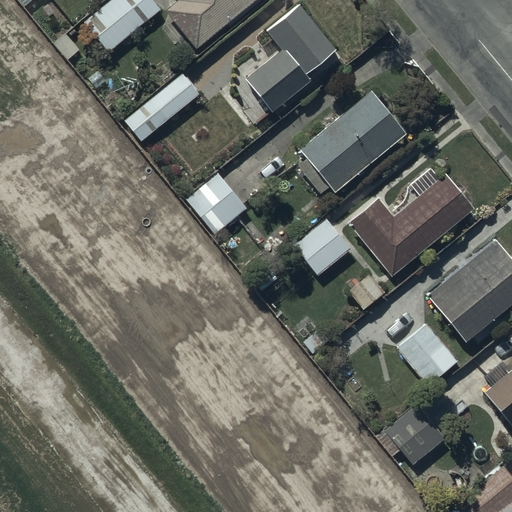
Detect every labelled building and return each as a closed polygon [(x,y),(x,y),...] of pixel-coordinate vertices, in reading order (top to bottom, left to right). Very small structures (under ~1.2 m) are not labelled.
[(15,0),(22,8),(32,0),(15,0)] [(150,0),(111,0),(82,24),(108,55),(160,12),(150,0)] [(172,0),(176,4),(163,14),(194,52),(257,0),(172,0)] [(298,6),(264,34),(279,53),(241,84),(268,117),(309,84),(305,79),(337,53),(298,6)] [(179,76),(122,122),(139,143),(196,97),(179,76)] [(370,95),(298,153),(305,162),(296,169),(318,197),(327,190),(333,197),(405,139),(370,95)] [(377,201),(346,226),(389,279),(472,212),(443,177),(438,181),(428,169),(382,207),(377,201)] [(246,210),(214,174),(179,205),(211,241),(246,210)] [(328,221),(292,249),(315,278),(351,250),(328,221)] [(511,262),(495,242),(426,299),(464,346),(511,307),(511,262)] [(350,281),(343,287),(348,293),(346,295),(362,312),(383,294),(368,277),(355,288),(350,281)] [(425,326),(395,352),(427,388),(457,363),(425,326)] [(511,371),(482,396),(510,430),(511,428),(511,371)] [(415,407),(374,438),(390,459),(399,452),(411,469),(444,444),(415,407)] [(511,511),(511,480),(501,468),(449,511),(511,511)]
